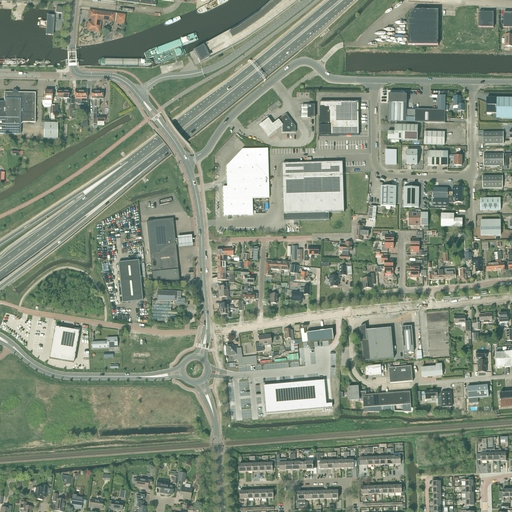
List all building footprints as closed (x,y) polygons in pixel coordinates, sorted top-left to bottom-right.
[(299,0),(272,0),(259,12),(237,27),(193,51),(200,64),(245,39),(266,25),(299,0)] [(11,10),(0,9),(0,41),(17,42),(19,20),(11,20),(11,10)] [(438,46),(438,11),(414,10),(408,16),(408,45),(438,46)] [(115,14),(90,11),(89,19),(92,19),(92,20),(93,20),(92,22),(92,23),(89,23),(88,23),(87,31),(99,32),(100,24),(99,24),(100,20),(102,21),(103,21),(104,22),(105,21),(114,22),(115,14)] [(478,28),(493,28),(493,13),(478,13),(478,28)] [(511,28),(511,13),(503,13),(503,28),(511,28)] [(124,23),(125,16),(117,15),(116,22),(124,23)] [(6,100),(5,102),(0,102),(0,134),(20,134),(20,122),(35,123),(36,93),(19,93),(19,92),(18,92),(17,91),(16,91),(15,92),(14,92),(14,93),(4,93),(4,100),(6,100)] [(388,94),(388,121),(445,123),(445,110),(438,110),(415,110),(407,110),(407,94),(388,94)] [(458,111),(464,111),(464,104),(461,104),(461,97),(458,97),(456,96),(455,97),(453,97),(453,99),(452,100),(453,102),(453,106),(458,106),(458,111)] [(487,100),(486,114),(497,114),(502,119),(511,119),(511,98),(497,98),(497,97),(493,97),(493,98),(493,100),(487,100)] [(320,136),(359,135),(359,102),(320,102),(320,136)] [(282,133),(295,133),(295,127),(287,115),(286,115),(286,114),(285,115),(286,115),(278,120),(278,121),(282,126),(282,132),(281,132),(282,133)] [(267,136),(281,125),(277,119),(275,121),(271,124),(271,123),(267,118),(266,118),(258,125),(262,130),(266,136),(267,136)] [(44,123),(44,138),(57,139),(58,123),(44,123)] [(417,141),(418,126),(395,125),(395,132),(388,131),(387,140),(417,141)] [(424,132),(424,144),(444,145),(445,132),(424,132)] [(483,132),(483,145),(503,144),(503,132),(483,132)] [(227,179),(227,187),(223,187),(224,216),(253,215),(252,199),(269,198),(267,149),(242,150),(226,166),(227,179)] [(386,165),(396,165),(396,150),(386,150),(386,165)] [(417,165),(418,151),(406,151),(406,165),(417,165)] [(448,154),(448,152),(428,152),(427,166),(448,166),(448,158),(448,154)] [(483,154),(483,167),(504,166),(503,154),(483,154)] [(343,162),(282,164),(284,221),(329,220),(329,213),(344,213),(343,162)] [(482,189),(503,188),(502,176),(482,177),(482,189)] [(381,186),(381,206),(396,207),(396,187),(381,186)] [(418,208),(419,187),(404,187),(403,207),(418,208)] [(448,192),(448,189),(433,188),(432,206),(449,207),(449,197),(453,197),(453,199),(453,203),(461,203),(461,199),(462,199),(462,188),(453,188),(453,192),(448,192)] [(480,211),(500,210),(500,198),(480,199),(480,211)] [(408,226),(421,226),(428,226),(428,213),(409,213),(408,213),(408,226)] [(441,214),(441,227),(462,227),(462,219),(454,219),(454,214),(441,214)] [(176,246),(175,239),(173,219),(147,222),(153,280),(179,281),(176,246)] [(501,235),(500,220),(480,221),(481,236),(501,235)] [(362,231),(363,227),(357,226),(356,240),(362,241),(362,236),(368,237),(368,232),(362,231)] [(388,232),(382,232),(382,237),(385,237),(385,242),(394,242),(394,235),(388,235),(388,232)] [(176,237),(177,247),(179,247),(184,246),(190,246),(191,246),(190,236),(189,236),(183,236),(178,237),(176,237)] [(422,236),(416,236),(416,239),(410,239),(410,246),(419,246),(419,241),(422,241),(422,236)] [(388,249),(393,249),(394,242),(385,242),(382,242),(382,246),(382,252),(387,252),(388,249)] [(410,246),(410,253),(416,253),(416,256),(422,256),(422,250),(419,250),(419,246),(410,246)] [(302,261),(302,250),(297,250),(297,247),(292,247),(291,261),(302,261)] [(318,248),(308,248),(307,253),(304,252),(303,261),(307,262),(308,255),(318,255),(318,248)] [(497,257),(497,252),(493,253),(494,257),(495,257),(495,264),(486,264),(487,272),(499,271),(498,257),(497,257)] [(393,267),(393,260),(387,260),(387,257),(381,257),(381,263),(384,263),(384,267),(393,267)] [(482,272),(481,261),(481,259),(472,259),(472,266),(475,266),(475,273),(482,272)] [(416,264),(410,263),(410,270),(419,271),(419,266),(422,266),(422,260),(416,260),(416,264)] [(122,303),(143,301),(139,261),(118,263),(122,303)] [(269,276),(269,270),(280,271),(280,262),(269,261),(265,261),(265,275),(269,276)] [(282,271),(288,271),(288,268),(289,268),(289,264),(289,263),(280,262),(280,271),(280,274),(282,274),(282,271)] [(290,266),(290,273),(297,274),(298,266),(290,266)] [(340,273),(335,273),(336,276),(329,277),(330,283),(331,283),(331,287),(338,287),(338,282),(339,282),(338,276),(347,276),(346,266),(339,267),(340,273)] [(469,269),(466,270),(466,269),(459,269),(459,274),(455,274),(455,279),(455,278),(460,278),(460,282),(467,282),(466,277),(470,277),(470,272),(469,272),(469,269)] [(252,284),(253,276),(249,276),(248,276),(248,272),(240,271),(240,275),(243,275),(243,283),(252,284)] [(438,280),(437,271),(431,271),(431,273),(428,273),(428,280),(438,280)] [(306,282),(307,272),(301,272),(301,274),(297,274),(296,280),(300,281),(306,282)] [(363,283),(364,289),(372,288),(372,285),(375,285),(374,273),(371,273),(371,278),(361,279),(362,283),(363,283)] [(218,287),(218,293),(228,292),(228,286),(229,286),(229,283),(224,283),(224,287),(218,287)] [(252,287),(241,286),(241,291),(241,299),(257,300),(257,294),(255,293),(252,293),(252,287)] [(301,301),(301,294),(304,294),(304,295),(309,295),(309,287),(304,287),(304,289),(300,288),(300,293),(291,293),(291,301),(301,301)] [(157,301),(175,302),(175,303),(185,303),(185,299),(181,299),(181,292),(176,292),(176,291),(158,291),(157,301)] [(221,301),(230,300),(229,297),(228,297),(228,292),(218,293),(218,298),(221,298),(221,301)] [(221,304),(218,304),(218,309),(228,309),(233,309),(233,307),(228,307),(228,304),(230,304),(230,300),(221,301),(221,304)] [(152,320),(161,321),(176,321),(177,312),(171,311),(171,302),(153,301),(152,310),(153,310),(152,320)] [(229,314),(228,309),(218,309),(219,315),(225,315),(225,318),(230,317),(230,314),(229,314)] [(488,313),(488,314),(479,315),(479,321),(484,321),(484,323),(488,323),(488,321),(492,321),(492,313),(488,313)] [(499,323),(508,323),(508,319),(506,319),(506,313),(499,314),(499,323)] [(470,321),(465,321),(465,316),(454,317),(454,324),(462,324),(462,327),(466,327),(466,340),(471,340),(470,321)] [(391,328),(376,330),(366,330),(365,325),(359,328),(360,341),(361,341),(363,361),(393,359),(391,328)] [(55,326),(49,358),(73,362),(79,331),(55,326)] [(403,353),(413,352),(411,326),(401,327),(403,353)] [(293,341),(292,330),(290,331),(290,329),(284,330),(286,339),(290,338),(291,346),(293,345),(293,341)] [(333,330),(306,333),(307,342),(334,339),(333,330)] [(271,344),(270,335),(258,337),(259,343),(255,344),(256,352),(263,351),(262,346),(271,344)] [(92,342),(92,349),(117,348),(117,337),(107,338),(107,342),(92,342)] [(227,356),(234,355),(235,360),(237,359),(238,366),(243,365),(241,354),(237,354),(236,346),(232,347),(232,345),(226,346),(227,356)] [(478,361),(478,372),(486,372),(486,360),(482,359),(482,358),(486,358),(486,352),(476,352),(476,358),(479,358),(479,361),(478,361)] [(496,353),(497,368),(505,368),(511,367),(511,352),(504,353),(505,353),(496,353)] [(422,368),(423,378),(443,376),(442,364),(437,365),(437,367),(422,368)] [(381,365),(366,367),(366,376),(381,374),(381,365)] [(390,384),(401,383),(413,382),(411,367),(389,369),(390,384)] [(323,383),(264,388),(267,413),(333,408),(332,401),(325,402),(323,383)] [(488,398),(487,386),(467,388),(468,400),(488,398)] [(358,387),(348,388),(349,401),(363,400),(362,396),(365,395),(365,392),(358,393),(358,387)] [(425,391),(426,399),(438,398),(438,397),(437,390),(425,391)] [(365,395),(362,396),(363,400),(364,413),(381,414),(395,413),(394,406),(410,405),(409,392),(365,395)] [(441,393),(441,394),(438,394),(438,397),(441,397),(442,408),(452,407),(451,392),(441,393)] [(499,394),(500,407),(511,406),(511,392),(501,393),(500,393),(499,394)] [(400,464),(400,461),(403,461),(403,453),(400,453),(400,456),(394,456),(394,464),(400,464)] [(279,455),(276,455),(277,469),(280,469),(280,471),(287,470),(286,462),(280,463),(279,455)] [(270,460),(269,463),(265,463),(266,471),(272,471),(272,467),(276,467),(275,460),(272,460),(270,460)] [(176,489),(178,472),(170,471),(169,473),(175,474),(175,477),(173,477),(172,484),(175,484),(174,488),(176,489)] [(177,482),(185,483),(186,474),(178,473),(177,482)] [(432,478),(433,489),(441,488),(441,490),(444,490),(444,487),(441,487),(440,482),(439,482),(439,478),(432,478)] [(152,486),(152,480),(148,479),(148,480),(136,479),(135,487),(147,488),(148,485),(152,486)] [(465,482),(465,486),(465,488),(473,487),(473,481),(465,481),(465,479),(461,480),(461,482),(465,482)] [(156,487),(160,488),(160,493),(172,494),(174,487),(161,485),(162,481),(157,480),(156,487)] [(43,500),(43,498),(44,494),(47,494),(48,486),(43,486),(42,488),(36,488),(35,499),(43,500)] [(401,489),(401,486),(395,486),(395,494),(402,494),(402,497),(405,497),(405,489),(401,489)] [(183,493),(183,496),(183,500),(190,500),(192,489),(184,488),(185,487),(181,487),(180,493),(183,493)] [(499,492),(499,499),(501,499),(501,502),(503,502),(503,498),(507,498),(509,498),(509,490),(502,490),(502,492),(499,492)] [(65,505),(65,501),(57,500),(57,495),(53,494),(52,501),(56,502),(55,511),(63,511),(64,505),(65,505)] [(144,502),(143,502),(143,500),(144,500),(145,495),(137,494),(136,502),(137,502),(136,508),(139,509),(138,511),(145,511),(146,507),(143,507),(144,502)] [(87,498),(80,497),(72,496),(70,508),(81,509),(82,504),(86,504),(87,498)] [(102,509),(103,502),(90,500),(89,507),(102,509)] [(123,503),(109,501),(109,507),(111,508),(110,510),(122,511),(123,503)] [(33,510),(33,507),(26,506),(27,503),(21,502),(20,508),(23,509),(22,511),(31,511),(32,510),(33,510)]
